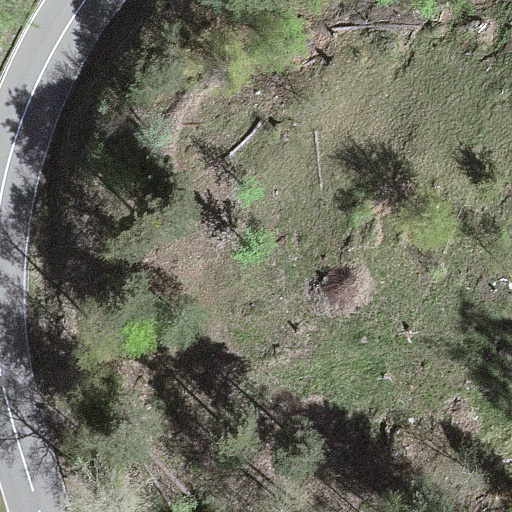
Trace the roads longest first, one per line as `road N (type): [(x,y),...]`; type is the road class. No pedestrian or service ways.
road 1 (tertiary): [(84,0),(36,85),(0,204)]
road 2 (tertiary): [(0,366),(40,511)]
